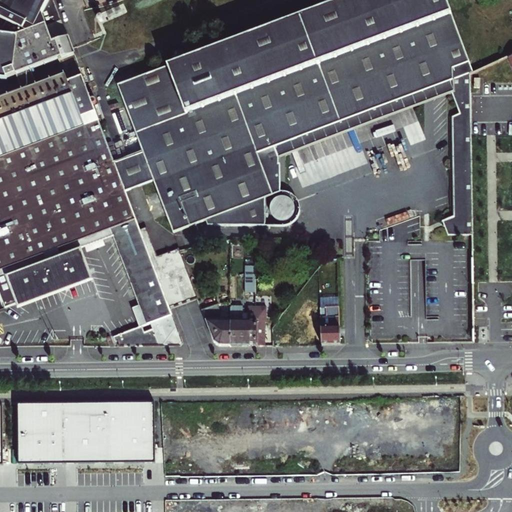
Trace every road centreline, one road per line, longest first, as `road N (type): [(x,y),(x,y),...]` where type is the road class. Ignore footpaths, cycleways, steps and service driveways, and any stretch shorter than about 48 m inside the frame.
road 1 (residential): [(0,494),(481,487),(497,465),(495,366)]
road 2 (tertiary): [(0,369),(422,364)]
road 3 (unknown): [(83,368),(83,329),(116,303),(105,249)]
